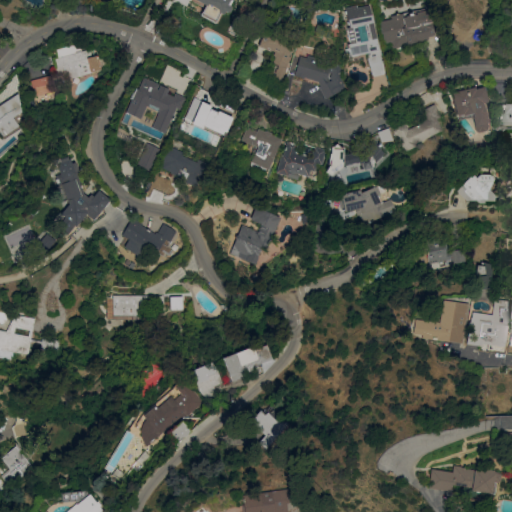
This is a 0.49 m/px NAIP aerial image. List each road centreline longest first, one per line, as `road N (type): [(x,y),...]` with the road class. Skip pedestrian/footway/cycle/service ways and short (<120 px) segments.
road 1 (residential): [(143,37),(287,114),(341,125),(366,122),(437,76),(511,72)]
road 2 (residential): [(143,37),(103,110),(99,158),(131,202),(186,218),(228,294),(293,298)]
road 3 (residential): [(134,511),(177,459),(295,350),(293,298)]
road 4 (residential): [(293,298),(333,282),(409,229),(457,216)]
road 5 (residential): [(143,37),(114,24),(74,21),(37,36),(0,73)]
